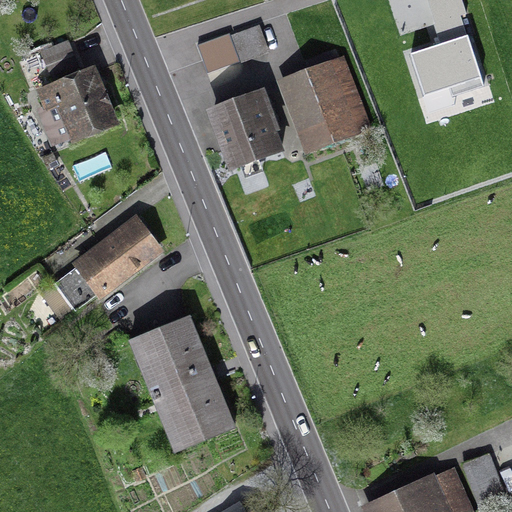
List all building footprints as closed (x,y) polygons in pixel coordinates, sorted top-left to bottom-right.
[(267,53),(258,28),(198,50),(207,75),(267,53)] [(77,70),(67,43),(40,54),(51,80),(77,70)] [(341,139),(366,129),(341,63),(289,83),(315,149),(341,139)] [(111,124),(90,75),(39,96),(45,110),(39,113),(52,146),(73,138),(73,139),(111,124)] [(276,131),(262,94),(212,112),(233,169),(273,154),(273,153),(280,150),(273,132),(276,131)] [(96,296),(97,297),(156,252),(135,224),(40,297),(60,323),(96,296)] [(182,451),(232,430),(210,375),(187,319),(137,339),(151,373),(142,376),(160,420),(169,417),(182,451)] [(494,511),(506,507),(486,456),(464,465),(482,511),(494,511)] [(463,511),(468,510),(450,471),(376,506),(378,511),(463,511)]
